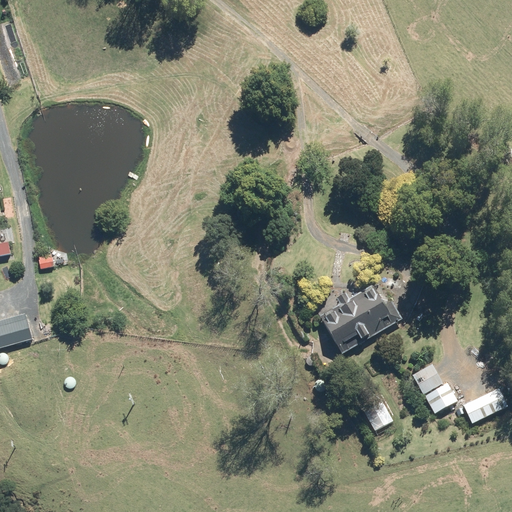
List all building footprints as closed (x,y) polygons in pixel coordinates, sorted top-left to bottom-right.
[(14,216),(11,198),(3,200),(6,218),(14,216)] [(53,253),(39,257),(42,270),(56,266),(53,253)] [(319,315),(341,353),(399,319),(393,309),(388,312),(372,285),(348,299),(344,292),(335,297),(339,303),(319,315)] [(442,383),(431,363),(413,373),(424,394),(442,383)] [(446,383),(424,396),(434,413),(456,400),(446,383)] [(498,388),(462,405),(471,423),(507,406),(498,388)] [(361,404),(374,430),(392,421),(379,395),(361,404)] [(458,416),(465,413),(461,406),(455,410),(458,416)] [(439,428),(432,415),(422,421),(428,434),(439,428)]
